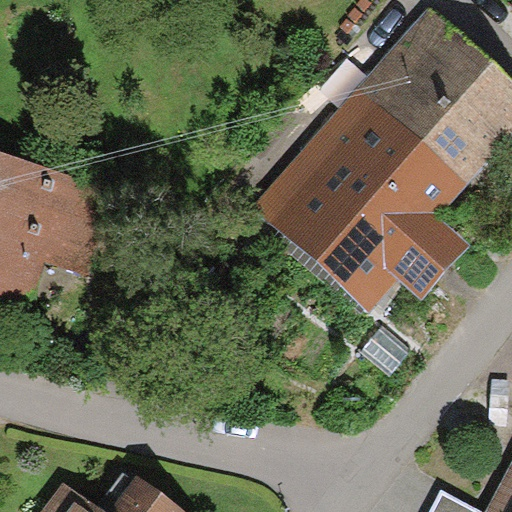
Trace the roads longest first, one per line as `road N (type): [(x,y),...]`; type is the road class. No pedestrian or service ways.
road 1 (residential): [(0,388),(369,474)]
road 2 (residential): [(369,474),(511,296)]
